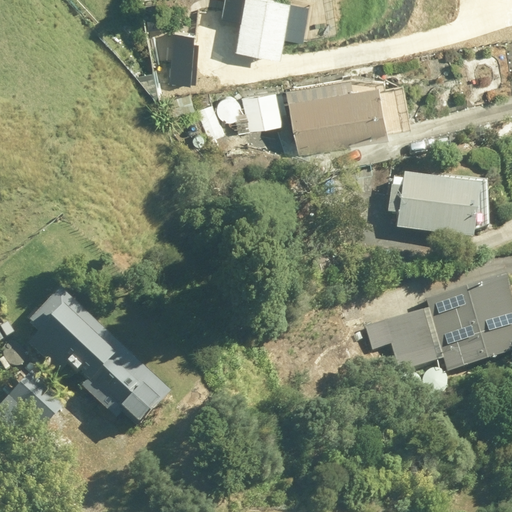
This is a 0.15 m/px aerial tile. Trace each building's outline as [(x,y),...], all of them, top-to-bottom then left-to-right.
[(284,55),(288,0),(241,0),(237,50),(284,55)] [(300,147),(394,131),(385,77),(291,93),(300,147)] [(250,130),(283,124),(277,90),(244,96),(250,130)] [(477,234),(481,185),(399,179),(396,229),(477,234)] [(445,373),(511,354),(511,313),(503,280),(431,301),(439,327),(390,341),(399,373),(442,361),(445,373)] [(73,317),(78,311),(60,294),(39,315),(47,322),(26,344),(58,374),(69,363),(135,425),(166,392),(122,349),(115,357),(73,317)] [(39,427),(61,405),(32,376),(0,407),(0,423),(9,432),(14,437),(20,431),(32,419),(39,427)]
